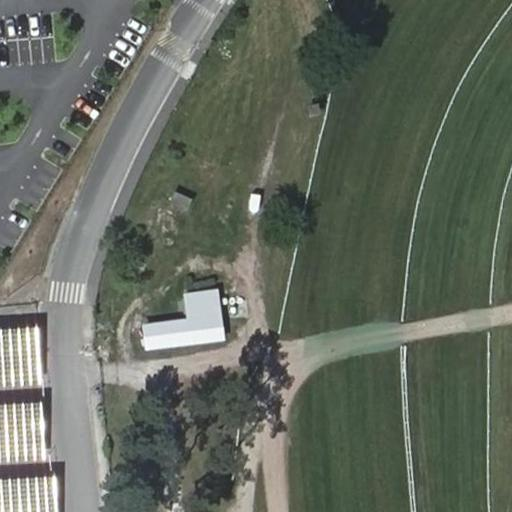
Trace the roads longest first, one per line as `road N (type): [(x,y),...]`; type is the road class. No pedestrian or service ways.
road 1 (unclassified): [(205,0),(136,115),(71,268),(68,374),(85,511)]
road 2 (unknown): [(154,367),(185,511)]
